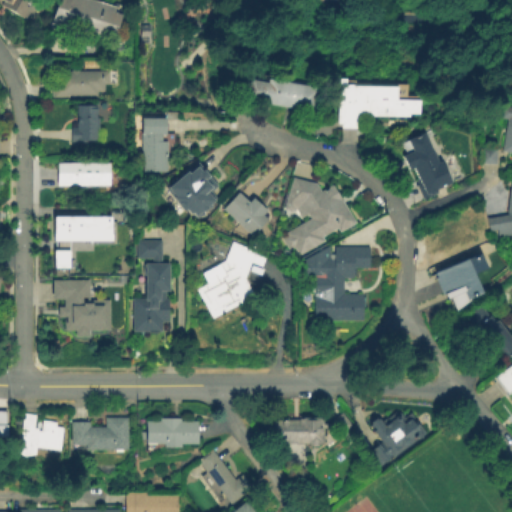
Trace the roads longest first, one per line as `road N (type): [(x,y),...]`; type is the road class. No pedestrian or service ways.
road 1 (residential): [(0,52),(23,118),(19,385)]
road 2 (residential): [(212,78),(248,130),(347,164),(384,194),(404,239),(401,304)]
road 3 (tertiary): [(19,385),(209,385)]
road 4 (residential): [(334,0),(376,19),(511,11)]
road 5 (residential): [(209,385),(297,511)]
road 6 (residential): [(314,383),(457,390)]
